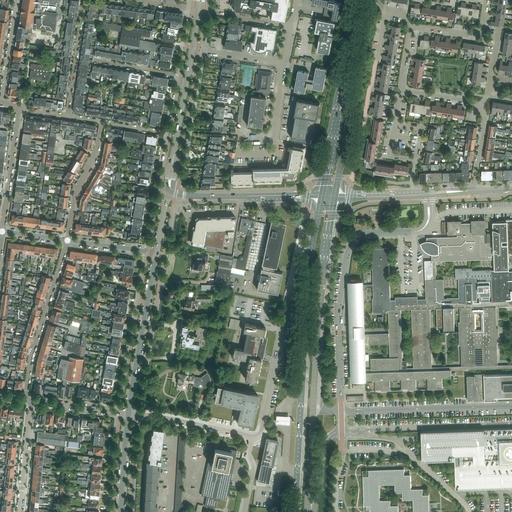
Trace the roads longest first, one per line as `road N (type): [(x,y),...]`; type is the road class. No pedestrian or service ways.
road 1 (secondary): [(321,195),(308,268),(294,511)]
road 2 (unclassified): [(341,412),(338,313),(347,252),(364,233),(416,231)]
road 3 (secondary): [(314,384),(334,196)]
road 4 (residential): [(25,400),(67,240)]
road 5 (tertiary): [(128,413),(156,252)]
road 6 (residential): [(251,437),(260,433),(291,289)]
road 7 (secondary): [(349,52),(321,195)]
road 8 (secondary): [(334,196),(349,52)]
road 9 (tertiary): [(185,195),(321,195)]
road 10 (secondary): [(307,511),(314,384)]
road 11 (residential): [(251,437),(128,413)]
road 12 (residential): [(67,240),(76,188),(102,121)]
road 13 (residential): [(18,108),(2,231)]
